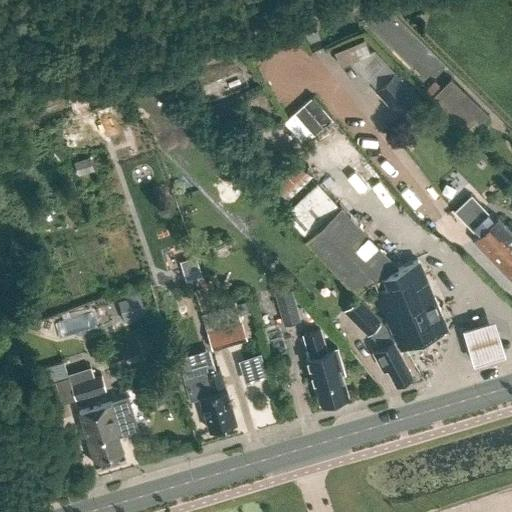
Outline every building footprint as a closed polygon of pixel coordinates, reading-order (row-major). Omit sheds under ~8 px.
[(364,39),(335,51),(341,66),(370,54),(364,39)] [(419,96),(395,71),(375,91),(398,115),(419,96)] [(488,114),(451,78),(431,98),(468,134),(488,114)] [(333,118),(312,95),(294,112),(315,134),(333,118)] [(432,120),(440,129),(448,121),(440,112),(432,120)] [(282,208),(314,177),(292,154),(260,185),(282,208)] [(215,176),(226,166),(217,156),(206,166),(215,176)] [(284,213),(308,238),(306,240),(357,293),(372,279),(400,345),(446,326),(418,259),(398,268),(340,206),(339,207),(317,182),(284,213)] [(477,235),(495,219),(471,194),(454,210),(477,235)] [(477,235),(473,240),(511,280),(511,231),(498,217),(495,219),(477,235)] [(284,324),(298,320),(290,290),(276,294),(284,324)] [(142,293),(118,301),(124,320),(148,312),(142,293)] [(367,334),(381,320),(359,297),(344,310),(367,334)] [(213,348),(248,337),(242,318),(207,329),(213,348)] [(380,347),(373,351),(380,363),(384,360),(396,382),(412,373),(386,328),(382,322),(378,325),(381,331),(374,335),(380,347)] [(496,322),(464,332),(475,368),(508,359),(496,322)] [(310,355),(306,356),(320,402),(347,394),(344,383),(342,373),(345,372),(338,348),(328,350),(323,329),(304,334),(310,355)] [(43,356),(56,352),(51,337),(38,340),(43,356)] [(209,431),(235,423),(220,368),(205,372),(205,371),(182,377),(188,399),(199,396),(209,431)] [(62,403),(106,391),(101,374),(71,383),(69,376),(55,380),(62,403)] [(95,465),(124,456),(118,434),(137,428),(127,397),(79,411),(95,465)]
